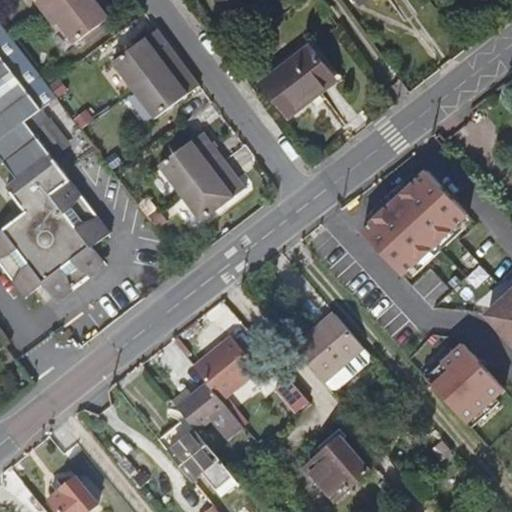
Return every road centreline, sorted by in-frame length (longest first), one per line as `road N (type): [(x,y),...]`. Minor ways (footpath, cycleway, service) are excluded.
road 1 (tertiary): [(317,196),(0,445)]
road 2 (residential): [(164,0),(317,196)]
road 3 (tertiary): [(511,44),(317,196)]
